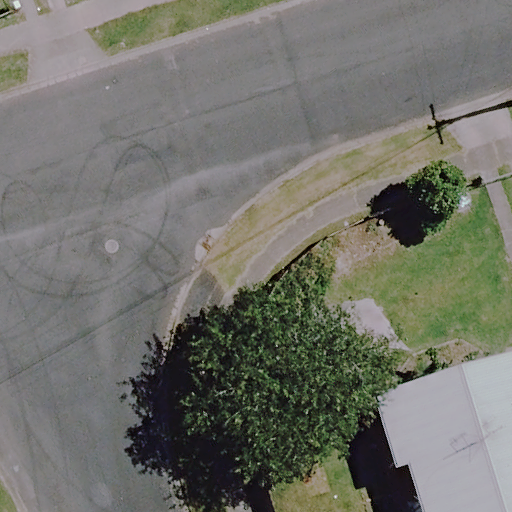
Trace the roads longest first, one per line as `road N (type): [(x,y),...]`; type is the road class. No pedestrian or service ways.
road 1 (residential): [(0,171),(511,6)]
road 2 (residential): [(0,185),(107,511)]
